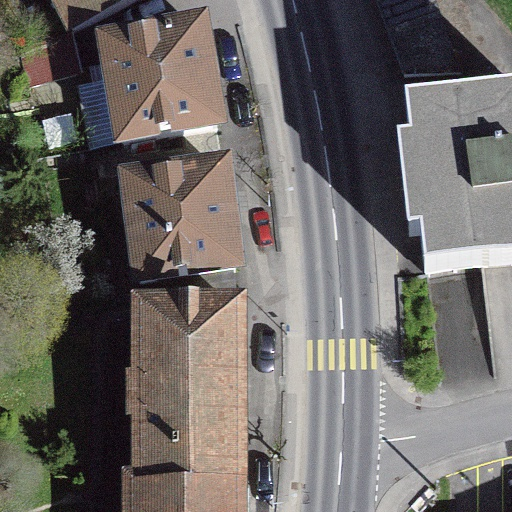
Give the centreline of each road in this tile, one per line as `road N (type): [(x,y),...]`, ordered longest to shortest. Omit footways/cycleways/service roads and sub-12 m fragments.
road 1 (primary): [(343,446),(337,223),(323,112),(294,0)]
road 2 (residential): [(511,434),(431,450),(343,446)]
